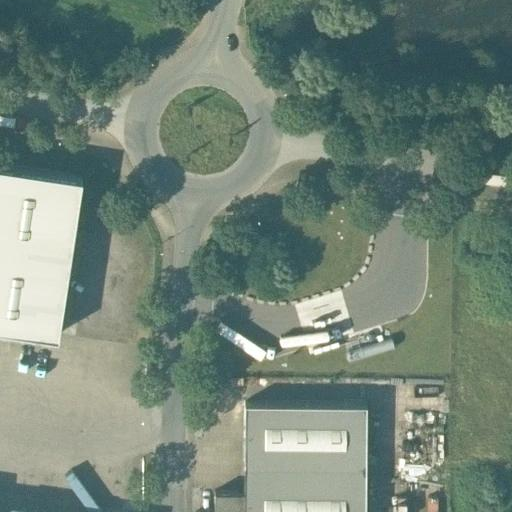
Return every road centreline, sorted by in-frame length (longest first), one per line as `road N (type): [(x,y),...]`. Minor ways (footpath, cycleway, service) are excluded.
road 1 (unclassified): [(174,511),(191,200)]
road 2 (unclassified): [(274,137),(511,173)]
road 3 (unclassified): [(135,116),(0,98)]
